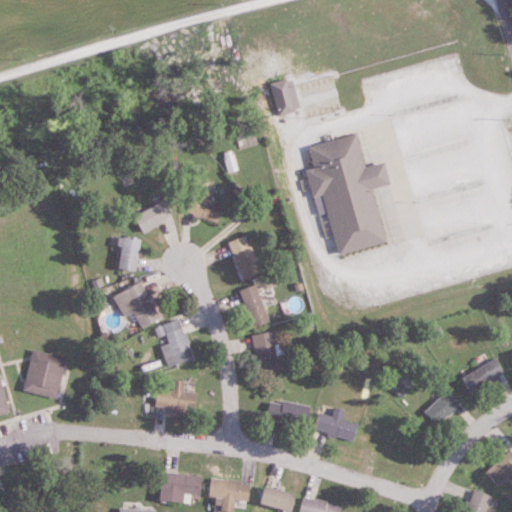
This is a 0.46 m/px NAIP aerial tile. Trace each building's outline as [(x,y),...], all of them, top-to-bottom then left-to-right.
[(336,253),(384,242),(372,188),(388,184),(383,162),(362,167),(355,135),(307,146),(313,170),(305,171),(311,197),(322,194),(336,253)] [(183,211),(215,224),(222,206),(208,201),(211,194),(193,187),(183,211)] [(150,198),(154,206),(133,216),(140,232),(170,218),(159,194),(150,198)] [(241,279),(260,271),(245,235),(226,243),(241,279)] [(114,268),(133,271),(138,240),(119,237),(114,268)] [(130,313),(137,328),(159,318),(141,281),(111,296),(122,317),(130,313)] [(267,322),(256,285),(239,290),(249,327),(267,322)] [(192,359),(180,321),(162,326),(167,345),(160,347),(166,367),(192,359)] [(260,373),(287,367),(283,352),(276,354),(275,346),(282,345),(278,330),(252,336),(260,373)] [(64,357),(30,350),(21,390),(55,398),(64,357)] [(503,374),(495,359),(460,378),(469,394),(503,374)] [(194,393),(182,392),(183,381),(172,380),(172,391),(156,390),(155,408),(167,408),(167,414),(193,414),(194,393)] [(460,404),(448,390),(421,413),(434,428),(460,404)] [(264,421),(305,428),(308,406),(268,399),(264,421)] [(351,440),(355,424),(341,420),(344,411),(332,408),(330,416),(317,413),(312,430),(351,440)] [(409,460),(415,438),(385,430),(386,426),(372,422),(365,447),(409,460)] [(511,469),(511,453),(508,449),(484,473),(496,486),(511,469)] [(199,477),(159,473),(156,501),(190,505),(191,495),(197,496),(199,477)] [(231,511),(232,500),(246,501),(248,482),(208,478),(206,497),(214,498),(212,510),(231,511)] [(293,493),(261,487),(257,505),(290,511),(293,493)] [(484,511),(491,497),(473,489),(463,511),(484,511)] [(338,511),(340,507),(302,495),(296,511),(338,511)]
